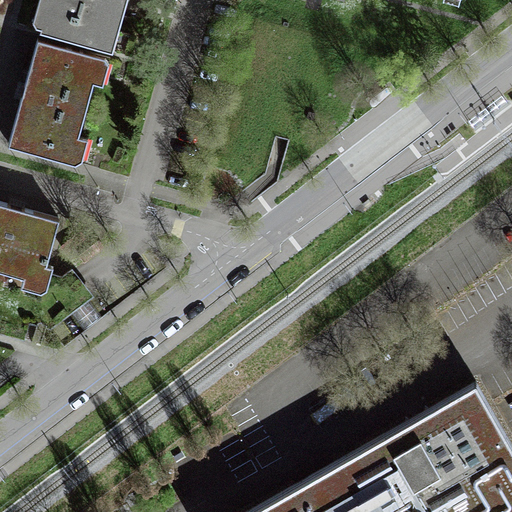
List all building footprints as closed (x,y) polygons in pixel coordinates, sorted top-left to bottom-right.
[(47,0),(40,30),(115,50),(127,0),(47,0)] [(106,57),(39,38),(8,146),(75,165),(106,57)] [(394,91),(388,86),(378,93),(367,102),(373,108),(394,91)] [(0,268),(43,280),(59,222),(1,207),(0,206),(0,268)] [(417,413),(245,511),(511,511),(511,443),(476,380),(417,413)]
